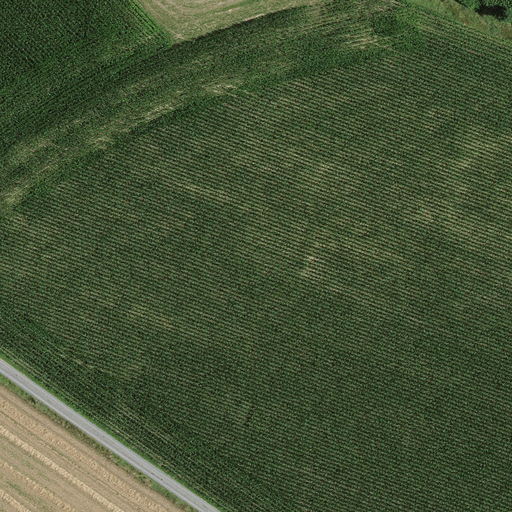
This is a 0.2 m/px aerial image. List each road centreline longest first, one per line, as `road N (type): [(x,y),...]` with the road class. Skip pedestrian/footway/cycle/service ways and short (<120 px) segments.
road 1 (track): [(206,511),(0,364)]
road 2 (track): [(145,114),(0,185)]
